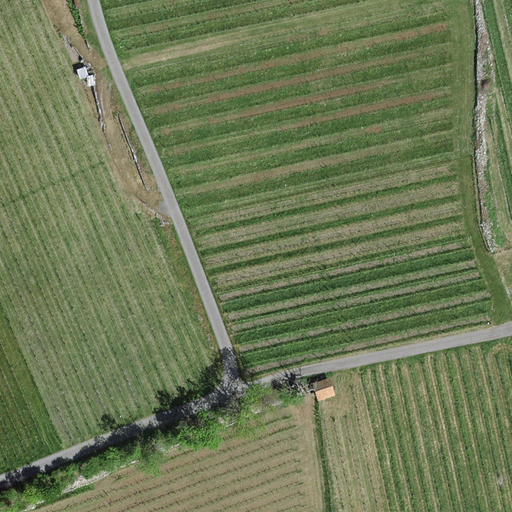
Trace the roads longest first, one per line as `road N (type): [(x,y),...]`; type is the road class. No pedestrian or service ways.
road 1 (track): [(0,483),(227,390),(511,330)]
road 2 (track): [(227,390),(227,355),(94,0)]
